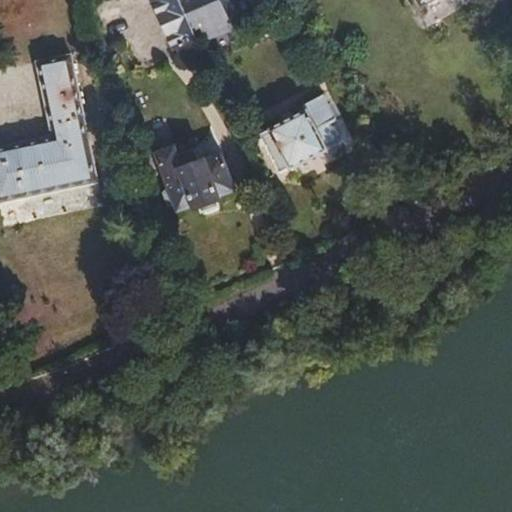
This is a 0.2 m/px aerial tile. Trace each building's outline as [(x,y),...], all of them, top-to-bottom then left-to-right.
[(194,41),(175,0),(159,0),(151,4),(173,52),(194,43),(194,41)] [(224,0),(175,0),(194,41),(235,23),(224,0)] [(415,0),(419,6),(432,27),(477,0),(415,0)] [(54,137),(0,149),(0,196),(2,205),(100,181),(71,56),(37,63),(54,137)] [(303,116),(262,136),(280,174),(339,145),(329,126),(333,124),(321,99),(300,109),(303,116)] [(171,152),(156,158),(168,192),(165,197),(169,205),(174,206),(177,214),(192,208),(194,212),(219,203),(217,199),(233,193),(220,159),(197,167),(190,152),(174,158),(171,152)]
